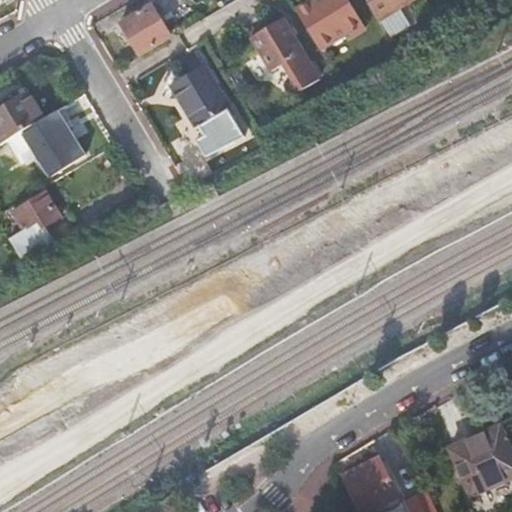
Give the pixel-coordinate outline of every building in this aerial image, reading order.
[(314,0),(294,12),(319,51),(348,34),(351,38),(365,29),(346,0),(314,0)] [(367,0),(378,17),(406,0),(367,0)] [(153,5),(122,23),(140,54),(172,36),(153,5)] [(282,19),(250,38),(271,72),(303,53),(282,19)] [(204,65),(169,86),(195,128),(230,107),(204,65)] [(0,108),(0,143),(1,144),(23,131),(44,118),(29,92),(0,108)] [(44,118),(23,131),(54,182),(71,172),(68,165),(86,155),(58,110),(44,118)] [(12,207),(0,213),(0,220),(8,235),(22,227),(28,237),(61,217),(46,192),(14,210),(12,207)] [(511,448),(502,426),(451,449),(471,496),(511,477),(511,448)] [(380,458),(343,476),(360,511),(366,511),(399,496),(380,458)] [(436,511),(427,492),(409,500),(414,511),(436,511)]
